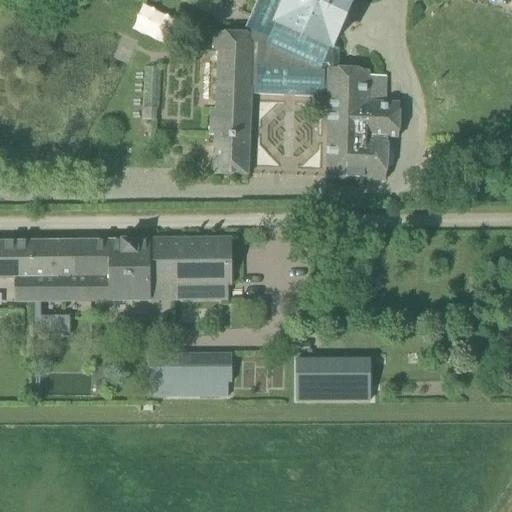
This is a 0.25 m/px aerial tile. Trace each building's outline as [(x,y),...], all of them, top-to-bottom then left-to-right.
[(399,141),(399,138),(400,104),(389,104),(368,103),(369,71),(339,69),(339,50),(331,47),(352,0),(258,0),(249,24),(244,34),(215,34),(214,53),(218,53),(216,109),(211,109),(210,136),(215,136),(214,174),(249,177),(252,90),(329,93),(327,179),(386,181),(387,140),(399,141)] [(144,4),(131,28),(166,46),(178,22),(144,4)] [(162,69),(143,68),(141,108),(160,109),(162,69)] [(155,110),(144,109),(143,120),(155,121),(155,110)] [(430,157),(430,176),(446,176),(446,157),(430,157)] [(152,285),(169,285),(169,301),(229,301),(228,285),(232,284),(232,240),(151,241),(151,285),(152,285)] [(33,242),(34,302),(151,301),(150,301),(152,301),(152,285),(151,285),(151,241),(33,242)] [(34,302),(33,242),(0,242),(0,278),(15,278),(16,302),(34,302)] [(232,357),(151,355),(150,399),(232,400),(232,357)] [(370,402),(370,360),(297,360),(297,402),(370,402)]
